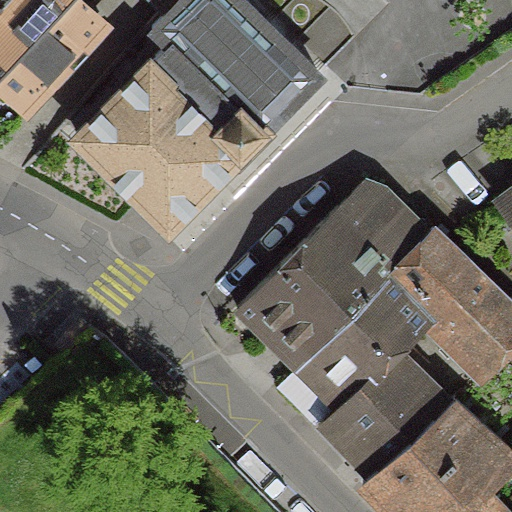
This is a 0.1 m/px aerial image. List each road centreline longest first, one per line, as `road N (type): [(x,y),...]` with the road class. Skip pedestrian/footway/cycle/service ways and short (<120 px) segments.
road 1 (residential): [(511,88),(420,150),(344,137),(152,315)]
road 2 (residential): [(152,315),(344,511)]
road 3 (residential): [(0,210),(118,284),(152,315)]
